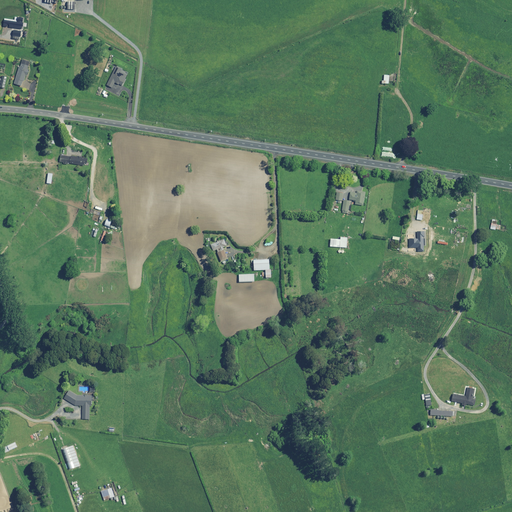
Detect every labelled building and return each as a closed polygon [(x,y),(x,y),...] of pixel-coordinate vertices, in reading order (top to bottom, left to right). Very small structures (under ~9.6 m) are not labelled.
[(75,1),(67,1),(67,9),(75,9),(75,1)] [(17,22),(4,20),(3,26),(7,27),(7,24),(9,24),(9,27),(22,29),(23,22),(22,22),(23,18),(21,18),(21,17),(19,17),(17,17),(17,22)] [(19,66),(14,84),(21,86),(22,81),(24,81),(25,75),(27,76),(29,69),(27,69),(30,62),(22,59),(20,67),(19,66)] [(116,66),(107,85),(112,88),(115,82),(122,85),(125,80),(124,79),(126,75),(120,72),(121,69),(116,66)] [(71,157),(61,155),(60,162),(63,162),(63,163),(68,164),(68,163),(84,166),(84,163),(87,163),(88,159),(82,158),(82,157),(77,156),(77,157),(71,156),(71,157)] [(363,205),(365,192),(357,191),(357,193),(351,192),(349,199),(356,200),(355,204),(363,205)] [(497,220),(492,219),(490,229),(495,230),(495,229),(500,230),(499,231),(505,232),(506,227),(497,225),(497,220)] [(425,237),(425,231),(418,231),(418,238),(410,238),(410,248),(418,247),(418,251),(424,251),(424,237),(425,237)] [(331,239),(330,246),(347,248),(347,238),(341,237),(341,240),(331,239)] [(224,239),(210,244),(213,251),(217,249),(218,252),(217,252),(221,261),(227,259),(222,247),(227,245),(224,239)] [(269,259),(253,260),(254,270),(269,270),(269,259)] [(254,274),(239,274),(239,282),(254,281),(254,274)] [(474,389),(467,388),(465,396),(453,394),(452,401),(462,403),(462,405),(466,406),(466,404),(474,405),(475,400),(472,399),(474,389)] [(84,395),(84,396),(77,396),(69,391),(64,399),(75,405),(83,406),(82,419),(89,419),(89,406),(91,406),(92,396),(87,396),(87,395),(84,395)] [(17,447),(15,442),(3,448),(5,453),(17,447)] [(80,466),(73,446),(64,449),(62,449),(69,470),(80,466)] [(115,499),(112,488),(101,492),(104,500),(110,498),(111,500),(115,499)]
